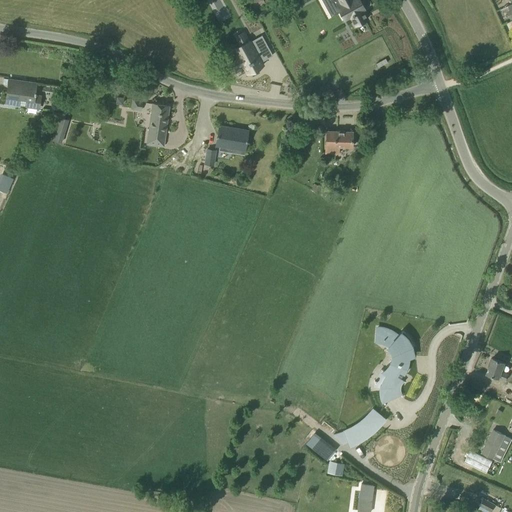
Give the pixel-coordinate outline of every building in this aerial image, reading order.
[(328,0),(329,1),(329,0),(334,0),(336,4),(343,18),(349,15),(354,24),(366,18),(361,9),(363,8),(358,0),(328,0)] [(237,55),(229,59),(235,69),(243,65),(247,73),(262,65),(261,62),(255,53),(267,46),(261,34),(247,41),(243,32),(236,36),(241,45),(236,48),(234,49),(237,55)] [(7,89),(5,103),(18,105),(19,99),(25,100),(24,106),(40,109),(42,95),(34,94),(36,83),(9,79),(7,89)] [(163,146),(168,115),(169,105),(152,103),(146,143),(163,146)] [(61,142),(68,119),(58,116),(51,140),(61,142)] [(324,118),(309,117),(309,126),(323,127),(324,118)] [(215,145),(220,146),(219,150),(244,155),(244,151),(246,140),(248,130),(219,125),(217,135),(215,145)] [(351,148),(352,141),(352,131),(326,130),(326,140),(325,153),(336,154),(336,147),(351,148)] [(213,166),(215,150),(207,149),(205,165),(213,166)] [(312,189),(327,197),(329,194),(327,193),(329,188),(319,184),(319,185),(315,183),(312,189)] [(377,330),(376,340),(377,341),(378,341),(378,340),(379,340),(380,340),(381,341),(382,341),(383,341),(384,342),(385,342),(386,343),(387,343),(387,344),(388,345),(389,345),(387,346),(388,347),(388,346),(389,346),(389,347),(390,348),(390,349),(391,350),(391,351),(392,351),(392,354),(392,355),(392,357),(392,359),(391,359),(391,360),(391,361),(391,362),(390,362),(389,364),(389,365),(388,366),(387,366),(386,368),(385,368),(385,369),(383,369),(382,370),(386,374),(383,379),(381,384),(380,387),(381,387),(387,388),(387,385),(393,385),(397,381),(400,377),(401,376),(401,375),(402,374),(403,372),(405,372),(407,371),(408,369),(407,367),(406,366),(407,360),(407,355),(408,355),(411,355),(411,356),(412,356),(412,351),(411,347),(412,346),(414,346),(411,340),(407,335),(402,331),(397,336),(393,332),(388,330),(382,328),(377,327),(377,330)] [(504,362),(502,361),(492,357),(486,373),(496,377),(505,380),(508,373),(501,371),(504,362)] [(352,427),(344,431),(350,444),(360,439),(369,434),(377,427),(384,418),(372,410),(367,416),(360,422),(352,427)] [(492,429),(481,452),(493,458),(504,434),(492,429)] [(470,450),(465,462),(486,472),(492,461),(470,450)] [(329,461),(326,473),(341,476),(343,464),(329,461)] [(330,478),(327,489),(340,492),(342,480),(330,478)] [(360,484),(357,511),(361,511),(369,511),(373,486),(360,484)] [(495,505),(484,499),(480,506),(492,511),(495,505)]
